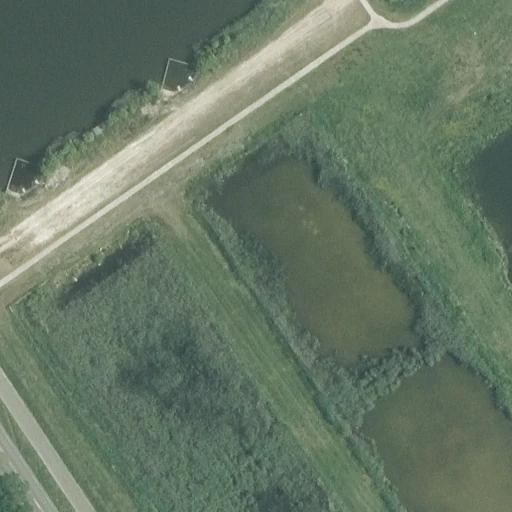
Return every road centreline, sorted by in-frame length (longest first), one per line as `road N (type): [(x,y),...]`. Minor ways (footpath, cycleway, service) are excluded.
road 1 (track): [(0,245),(342,0)]
road 2 (unclassified): [(85,511),(0,383)]
